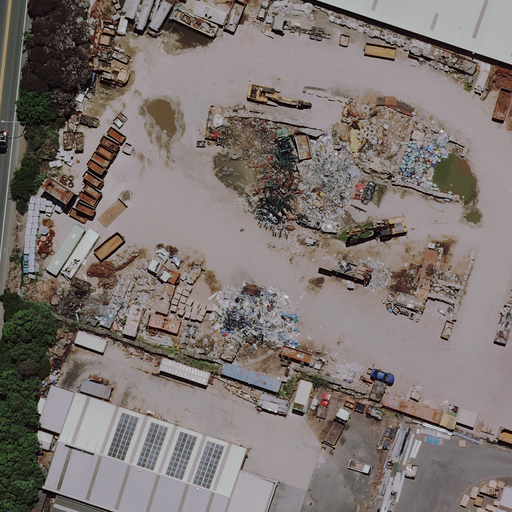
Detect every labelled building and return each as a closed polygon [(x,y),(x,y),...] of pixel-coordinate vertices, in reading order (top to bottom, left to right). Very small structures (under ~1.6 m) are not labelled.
[(511,0),(318,0),(511,63),(511,0)] [(59,433),(72,390),(50,383),(37,426),(59,433)] [(41,488),(115,511),(228,511),(241,472),(249,447),(72,390),(59,433),(41,488)] [(268,511),(277,483),(241,472),(228,511),(268,511)] [(511,511),(511,488),(505,486),(495,511),(511,511)]
